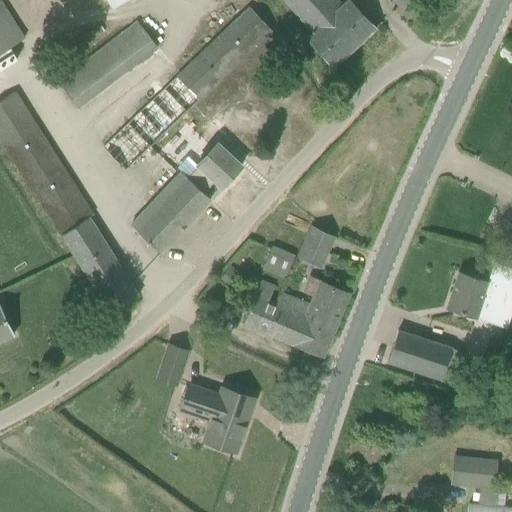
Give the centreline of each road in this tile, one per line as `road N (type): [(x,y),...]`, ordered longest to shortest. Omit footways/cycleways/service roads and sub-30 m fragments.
road 1 (unclassified): [(0,421),(104,357),(169,305),(388,76),(411,61),(439,59),(468,72)]
road 2 (tertiary): [(300,511),(376,285),(468,72)]
